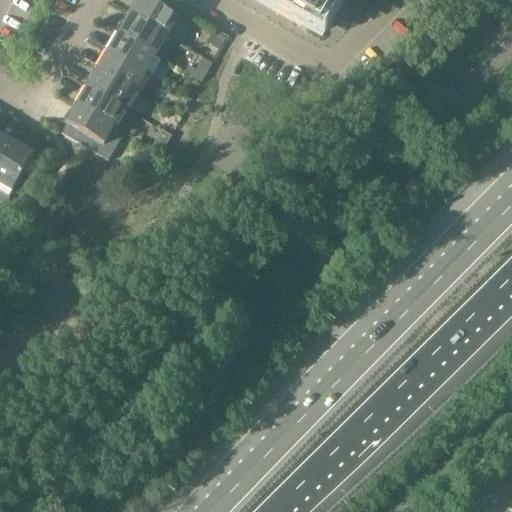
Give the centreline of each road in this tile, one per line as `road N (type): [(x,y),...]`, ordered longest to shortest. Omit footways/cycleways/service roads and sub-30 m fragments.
road 1 (trunk): [(511,197),(213,511)]
road 2 (trunk): [(276,511),(511,276)]
road 3 (residential): [(393,0),(327,75),(205,0)]
